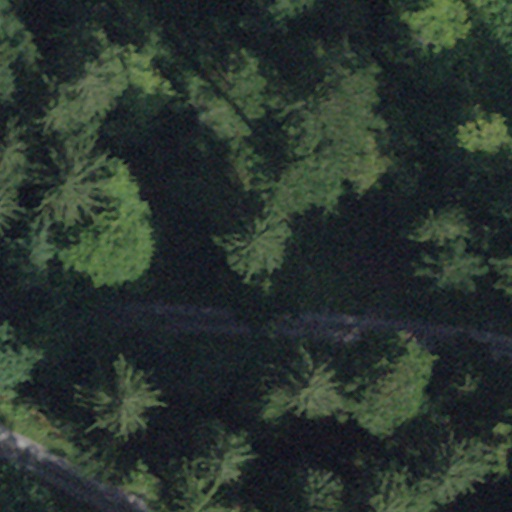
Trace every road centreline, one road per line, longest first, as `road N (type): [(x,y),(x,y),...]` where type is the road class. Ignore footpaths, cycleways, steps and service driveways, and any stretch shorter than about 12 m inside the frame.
road 1 (unclassified): [(511,355),(0,293)]
road 2 (unclassified): [(0,433),(138,511)]
